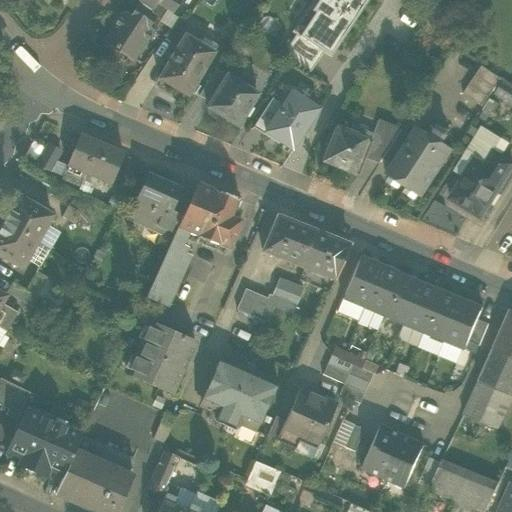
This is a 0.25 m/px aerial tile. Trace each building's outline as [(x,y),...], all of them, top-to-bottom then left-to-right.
[(137,0),(134,6),(136,7),(158,21),(165,10),(171,14),(180,0),(137,0)] [(329,58),(354,21),(322,0),(318,0),(312,9),(309,6),(291,33),(295,35),(322,54),(329,58)] [(322,0),(354,21),(367,0),(322,0)] [(131,64),(158,21),(136,7),(129,18),(124,14),(119,16),(101,44),(131,64)] [(164,38),(174,44),(187,24),(177,18),(164,38)] [(295,35),(281,56),(309,73),(322,54),(295,35)] [(159,79),(189,96),(214,53),(184,36),(159,79)] [(463,94),(482,107),(501,79),(481,66),(463,94)] [(198,96),(209,103),(226,76),(216,70),(198,96)] [(221,118),(237,127),(243,118),(244,119),(252,106),(251,105),(257,95),(249,91),(255,82),(243,74),(237,83),(226,76),(209,103),(206,108),(208,109),(209,114),(216,119),(221,118)] [(318,110),(291,92),(282,106),(263,135),(278,145),(280,142),(291,150),(318,110)] [(252,128),(263,135),(282,106),(272,99),(252,128)] [(379,121),(375,130),(396,138),(402,130),(379,121)] [(404,193),(415,200),(418,196),(421,198),(452,150),(442,144),(444,141),(445,141),(448,136),(447,134),(436,126),(433,127),(430,132),(431,132),(429,135),(417,128),(387,175),(390,177),(387,182),(398,189),(401,185),(407,188),(404,193)] [(354,174),(359,176),(366,158),(373,143),(371,142),(348,133),(336,128),(323,162),(354,174)] [(350,128),(348,133),(371,142),(373,137),(350,128)] [(366,158),(380,163),(396,138),(375,130),(373,137),(371,142),(373,143),(366,158)] [(77,139),(66,166),(86,175),(110,184),(122,154),(92,142),(91,144),(77,139)] [(466,158),(473,162),(484,168),(493,153),(475,143),(466,158)] [(37,165),(49,171),(60,151),(48,145),(37,165)] [(511,167),(511,164),(493,153),(484,168),(473,162),(451,199),(482,218),(511,167)] [(82,186),(86,175),(66,166),(62,178),(82,186)] [(157,233),(171,240),(188,202),(176,197),(179,190),(177,189),(176,192),(170,190),(171,189),(165,186),(166,184),(147,176),(136,201),(129,215),(159,229),(157,233)] [(196,184),(188,202),(171,240),(145,298),(146,298),(166,307),(189,255),(179,251),(187,232),(229,250),(242,222),(230,217),(233,210),(237,212),(241,202),(215,192),(196,184)] [(18,197),(3,223),(36,243),(51,216),(18,197)] [(434,199),(424,219),(458,236),(468,216),(434,199)] [(65,215),(83,226),(91,212),(72,201),(65,215)] [(262,252),(334,281),(350,245),(277,217),(262,252)] [(0,256),(21,268),(36,243),(3,223),(0,228),(0,256)] [(342,299),(363,308),(380,266),(360,257),(342,299)] [(363,308),(383,316),(401,274),(380,266),(363,308)] [(35,271),(24,290),(43,301),(54,282),(35,271)] [(383,316),(403,325),(421,283),(401,274),(383,316)] [(37,311),(43,301),(24,290),(11,282),(5,292),(37,311)] [(279,282),(272,299),(295,308),(302,291),(279,282)] [(403,325),(424,333),(441,291),(421,283),(403,325)] [(266,313),(272,299),(246,289),(240,303),(238,307),(265,318),(266,313)] [(424,333),(444,342),(462,300),(441,291),(424,333)] [(482,308),(462,300),(444,342),(465,350),(468,342),(477,320),(482,308)] [(462,415),(496,430),(511,397),(511,311),(478,381),(462,415)] [(468,342),(479,347),(488,325),(477,320),(468,342)] [(126,375),(172,395),(195,344),(149,324),(126,375)] [(338,395),(359,404),(373,374),(331,355),(322,375),(343,385),(338,395)] [(237,428),(238,425),(226,419),(238,392),(236,385),(244,366),(222,357),(199,408),(215,415),(214,418),(237,428)] [(277,380),(244,366),(236,385),(238,392),(226,419),(238,425),(254,432),(277,380)] [(5,416),(15,421),(28,393),(0,379),(0,406),(8,410),(5,416)] [(275,442),(294,450),(300,437),(318,445),(335,407),(334,407),(333,409),(316,401),(317,399),(315,398),(314,400),(300,394),(301,392),(298,390),(275,442)] [(18,466),(44,477),(47,470),(62,477),(80,437),(25,412),(7,452),(22,458),(18,466)] [(152,440),(163,445),(174,419),(164,414),(152,440)] [(343,447),(354,452),(364,430),(353,425),(343,447)] [(360,468),(383,478),(401,436),(379,426),(360,468)] [(423,446),(401,436),(383,478),(405,488),(423,446)] [(54,495),(91,511),(117,511),(132,479),(124,475),(131,460),(80,437),(62,477),(54,495)] [(163,453),(160,460),(172,466),(176,458),(163,453)] [(420,480),(430,485),(440,463),(429,459),(420,480)] [(147,490),(160,495),(172,466),(160,460),(147,490)] [(456,503),(478,511),(485,511),(499,484),(442,460),(428,492),(456,503)] [(255,461),(246,487),(270,496),(279,470),(255,461)] [(287,489),(291,475),(280,472),(276,485),(287,489)] [(498,511),(511,511),(511,484),(511,483),(498,511)] [(157,511),(180,511),(171,508),(174,500),(164,496),(157,511)] [(452,511),(478,511),(456,503),(452,511)]
